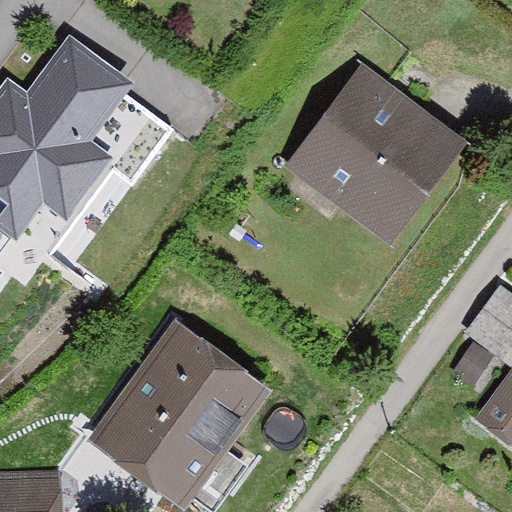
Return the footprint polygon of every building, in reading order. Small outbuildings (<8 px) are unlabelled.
[(122,85),(71,48),(31,103),(9,87),(0,100),(0,219),(16,231),(42,196),(65,213),(105,160),(80,142),(122,85)] [(449,152),(366,90),(307,170),(390,232),(449,152)] [(511,296),(509,295),(480,335),(511,358),(511,385),(485,422),(511,441),(511,296)] [(262,405),(180,343),(103,445),(186,506),(262,405)] [(56,511),(56,486),(0,486),(0,511),(56,511)]
